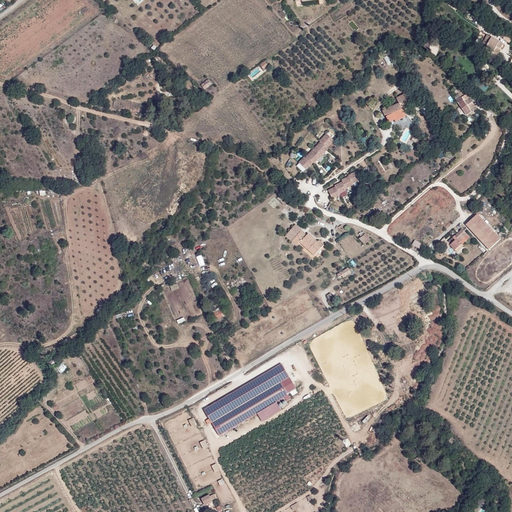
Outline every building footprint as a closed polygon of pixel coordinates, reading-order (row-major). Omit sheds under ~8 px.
[(511,39),(511,37),(507,34),(506,35),(504,33),(501,36),(510,43),(511,39)] [(503,44),(487,35),(480,48),(484,50),(486,47),(498,53),(503,44)] [(266,62),(261,66),(264,70),(269,66),(266,62)] [(212,84),(208,80),(201,85),(205,90),(212,84)] [(477,108),(467,94),(462,97),(463,99),(458,102),(466,115),(477,108)] [(402,110),(410,106),(404,95),(396,98),(399,103),(382,111),(385,116),(387,115),(388,117),(387,117),(389,122),(394,120),(395,121),(405,116),(402,110)] [(327,133),(300,163),(309,170),(336,140),(327,133)] [(348,177),(348,178),(352,185),(359,181),(355,173),(348,177)] [(341,182),(342,183),(345,190),(352,186),(352,185),(348,178),(341,182)] [(334,187),(335,188),(338,195),(346,191),(345,190),(342,183),(334,187)] [(335,188),(328,192),(332,200),(339,197),(338,195),(335,188)] [(286,193),(283,196),(293,206),(295,203),(286,193)] [(496,238),(498,237),(478,214),(466,225),(486,247),(489,245),(470,225),(478,218),(496,238)] [(501,239),(498,237),(496,238),(478,218),(470,225),(489,245),(486,247),(489,250),(501,239)] [(301,231),(296,227),(287,237),(298,246),(300,243),(315,256),(322,247),(317,244),(318,243),(318,242),(308,234),(306,237),(301,231)] [(462,229),(455,236),(459,240),(466,233),(462,229)] [(466,233),(459,240),(460,242),(468,235),(466,233)] [(363,243),(369,237),(366,234),(360,239),(363,243)] [(455,250),(462,244),(460,242),(459,240),(455,236),(448,243),(455,250)] [(371,240),(369,237),(363,243),(365,245),(371,240)] [(347,269),(336,275),(338,278),(341,277),(343,279),(350,274),(347,269)] [(223,309),(220,310),(214,313),(216,320),(226,316),(223,309)] [(290,377),(282,364),(248,384),(238,389),(246,402),(211,423),(219,436),(284,398),(289,395),(288,394),(281,382),(290,377)] [(281,382),(288,394),(296,389),(290,377),(281,382)] [(246,402),(238,389),(203,410),(211,423),(246,402)] [(209,495),(202,499),(205,505),(213,502),(209,495)]
